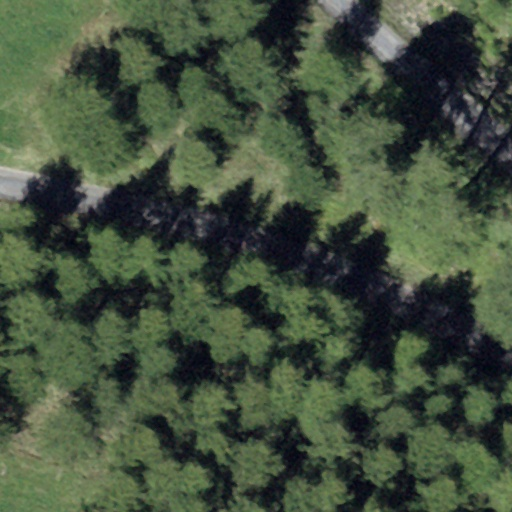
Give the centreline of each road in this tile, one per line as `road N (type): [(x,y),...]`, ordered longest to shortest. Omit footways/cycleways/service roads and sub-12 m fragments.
road 1 (track): [(0,184),(346,268),(511,361)]
road 2 (track): [(511,144),(355,0)]
